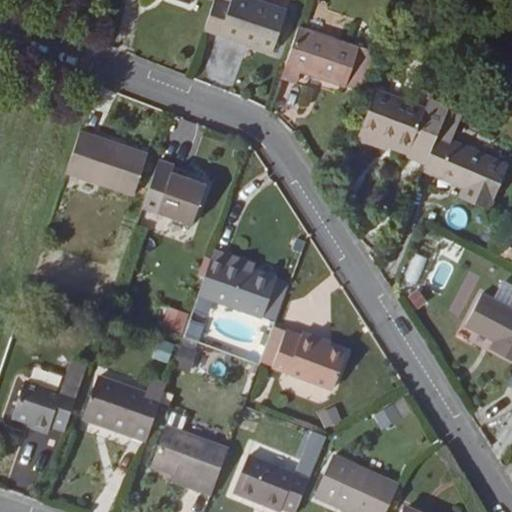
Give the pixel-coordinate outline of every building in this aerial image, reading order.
[(251,54),(265,12),(229,0),(211,0),(209,6),(193,1),(183,32),(251,54)] [(339,47),(277,27),(262,73),(278,79),(281,73),(325,88),(339,47)] [(388,157),(404,164),(416,136),(428,105),(412,99),(408,108),(356,90),(340,135),(354,141),(353,145),(368,151),(369,149),(372,141),(391,148),(388,157)] [(59,134),(46,175),(113,198),(126,157),(59,134)] [(340,135),(339,139),(353,145),(354,141),(340,135)] [(416,136),(404,164),(402,168),(459,192),(456,201),(476,210),(494,168),(416,136)] [(372,141),(369,149),(388,157),(391,148),(372,141)] [(154,170),(139,165),(126,202),(123,210),(172,227),(186,186),(153,174),(154,170)] [(413,282),(423,256),(413,252),(404,279),(413,282)] [(192,258),(178,298),(243,320),(257,281),(192,258)] [(510,350),(511,351),(511,310),(467,287),(450,319),(480,334),(490,340),(485,349),(505,359),(510,350)] [(180,327),(186,311),(168,304),(161,320),(180,327)] [(254,329),(241,364),(254,369),(267,333),(254,329)] [(314,391),(327,356),(300,346),(302,340),(284,333),(282,339),(267,333),(254,369),(314,391)] [(485,349),(490,340),(480,334),(475,343),(485,349)] [(176,348),(163,343),(155,364),(169,369),(176,348)] [(34,427),(47,432),(66,377),(52,372),(43,399),(6,386),(0,402),(0,424),(30,435),(34,427)] [(85,429),(128,444),(134,426),(148,384),(133,379),(127,396),(79,379),(67,414),(87,422),(85,429)] [(67,414),(64,421),(85,429),(87,422),(67,414)] [(163,490),(192,499),(209,452),(146,430),(132,470),(155,478),(166,482),(163,490)] [(261,511),(263,509),(270,511),(278,511),(291,481),(231,457),(216,496),(257,511),(261,511)] [(299,501),(323,511),(368,511),(372,504),(378,492),(315,465),(299,501)] [(152,486),(163,490),(166,482),(155,478),(152,486)]
